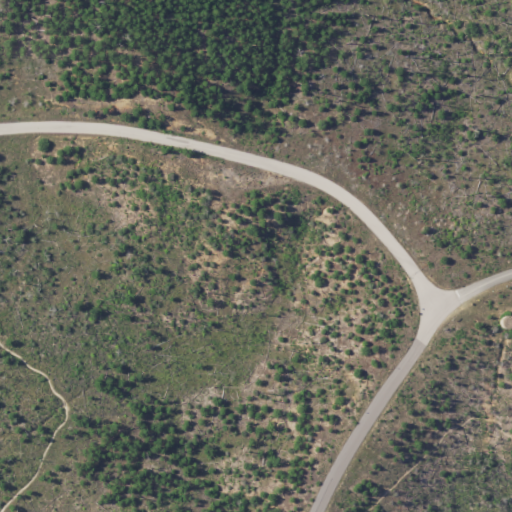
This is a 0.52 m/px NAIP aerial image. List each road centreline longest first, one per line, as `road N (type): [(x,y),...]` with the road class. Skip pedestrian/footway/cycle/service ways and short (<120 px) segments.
road 1 (tertiary): [(0,128),(70,128),(183,144),(344,197),(442,310)]
road 2 (tertiary): [(442,310),(347,445),(313,511)]
